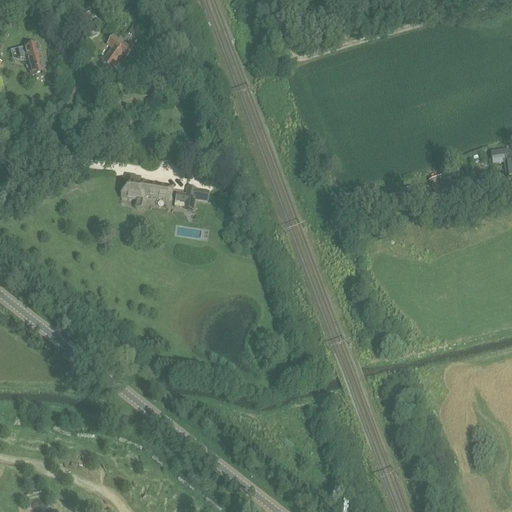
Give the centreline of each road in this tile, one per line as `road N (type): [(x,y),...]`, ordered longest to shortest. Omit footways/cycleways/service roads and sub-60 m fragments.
road 1 (primary): [(278,511),(0,294)]
road 2 (track): [(268,0),(294,60),(511,3)]
road 3 (track): [(200,76),(0,129)]
road 4 (unknown): [(130,395),(125,406),(65,390),(0,388)]
